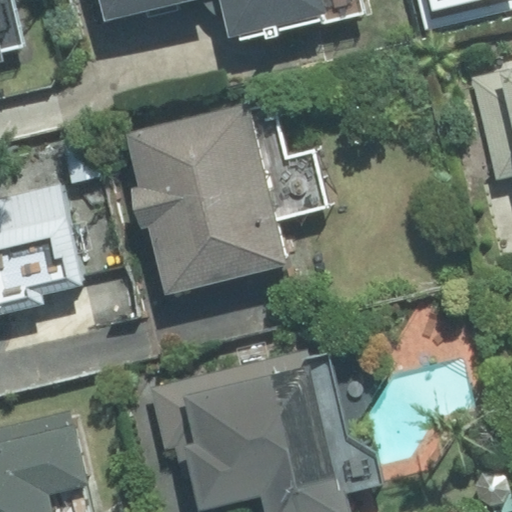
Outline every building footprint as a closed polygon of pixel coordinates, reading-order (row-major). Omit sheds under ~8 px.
[(0,0),(0,62),(24,57),(9,0),(0,0)] [(349,9),(346,0),(121,0),(124,16),(192,0),(240,0),(247,33),(255,30),(258,36),(340,17),(339,11),(349,9)] [(511,0),(429,0),(434,20),(511,2),(511,0)] [(511,68),(481,75),(504,178),(511,176),(511,68)] [(309,261),(268,97),(144,128),(157,182),(150,185),(160,225),(168,223),(185,292),(309,261)] [(111,174),(100,133),(67,142),(77,182),(111,174)] [(92,283),(69,180),(0,196),(0,314),(57,303),(55,291),(92,283)] [(269,511),(374,511),(368,486),(361,487),(330,360),(323,362),(319,346),(159,383),(175,450),(193,446),(198,470),(209,467),(218,509),(266,496),(269,511)] [(0,511),(96,511),(91,487),(109,483),(93,422),(84,423),(80,408),(0,427),(0,511)]
